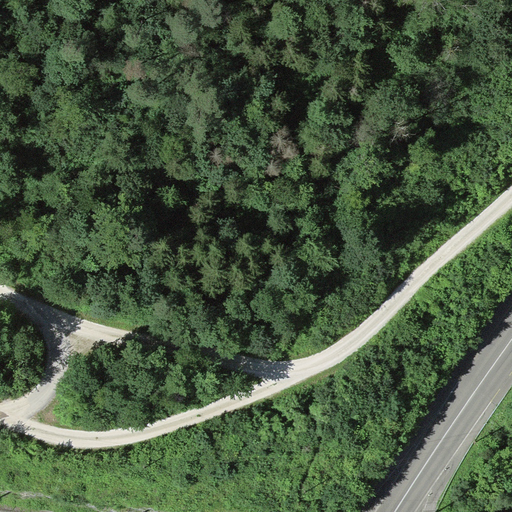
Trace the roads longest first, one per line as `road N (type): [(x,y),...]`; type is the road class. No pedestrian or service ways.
road 1 (track): [(511,192),(346,344),(295,376),(111,435),(52,433),(2,413)]
road 2 (track): [(42,315),(295,376)]
road 3 (primary): [(511,340),(394,511)]
road 4 (track): [(0,413),(40,394),(59,346),(42,315),(0,291)]
